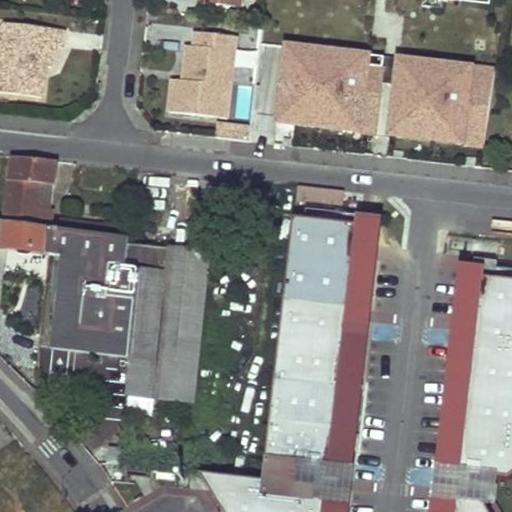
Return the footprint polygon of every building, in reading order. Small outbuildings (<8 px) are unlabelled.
[(201,0),(201,4),(242,8),(242,0),(201,0)] [(0,59),(5,60),(9,24),(0,34),(0,59)] [(63,48),(65,31),(9,24),(5,60),(0,59),(0,92),(43,98),(46,76),(41,76),(42,66),(47,67),(53,67),(55,47),(63,48)] [(175,81),(171,113),(229,120),(234,69),(226,69),(227,53),(236,54),(238,38),(197,33),(196,48),(188,47),(186,74),(195,75),(194,83),(185,82),(175,81)] [(487,145),(495,63),(392,53),(392,52),(282,41),(274,125),(487,145)] [(234,69),(236,54),(227,53),(226,69),(234,69)] [(195,75),(186,74),(185,82),(194,83),(195,75)] [(55,184),(58,161),(14,157),(6,224),(53,229),(54,211),(52,211),(36,208),(39,183),(55,184)] [(39,183),(36,208),(52,211),(55,184),(39,183)] [(340,511),(373,218),(307,212),(306,222),(361,228),(335,472),(301,468),(297,498),(332,502),(330,511),(340,511)] [(306,222),(295,221),(266,484),(203,477),(225,511),(330,511),(332,502),(297,498),(301,468),(335,472),(361,228),(306,222)] [(0,249),(6,250),(50,256),(53,229),(6,224),(0,222),(0,249)] [(67,258),(56,350),(135,358),(143,271),(128,270),(130,246),(131,240),(53,229),(50,256),(67,258)] [(196,406),(211,254),(130,246),(128,270),(143,271),(135,358),(130,399),(196,406)] [(214,247),(212,271),(229,273),(232,249),(214,247)] [(476,260),(449,511),(458,511),(460,500),(463,474),(483,278),(511,281),(511,270),(497,269),(498,262),(476,260)] [(511,281),(483,278),(463,474),(511,478),(511,281)] [(411,483),(435,485),(436,470),(412,468),(411,483)] [(460,500),(458,511),(493,511),(488,503),(460,500)]
